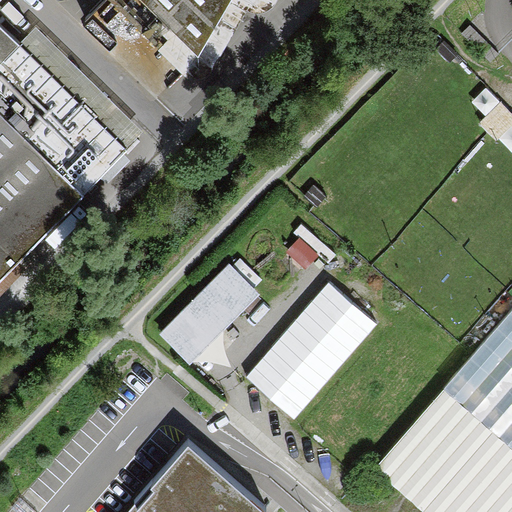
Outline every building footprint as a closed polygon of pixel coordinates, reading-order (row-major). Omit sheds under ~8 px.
[(143,0),(200,53),(230,0),(143,0)] [(0,270),(126,142),(19,38),(0,19),(0,270)] [(35,21),(19,38),(126,142),(143,126),(35,21)] [(482,95),(437,52),(342,153),(388,195),(482,95)] [(290,252),(307,269),(322,254),(305,237),(290,252)] [(216,335),(255,294),(222,262),(153,334),(186,366),(216,335)] [(377,323),(328,281),(247,376),(295,417),(377,323)] [(511,309),(443,389),(511,448),(511,309)] [(511,511),(511,448),(443,389),(375,466),(427,511),(511,511)] [(127,511),(265,511),(267,511),(189,442),(127,511)]
